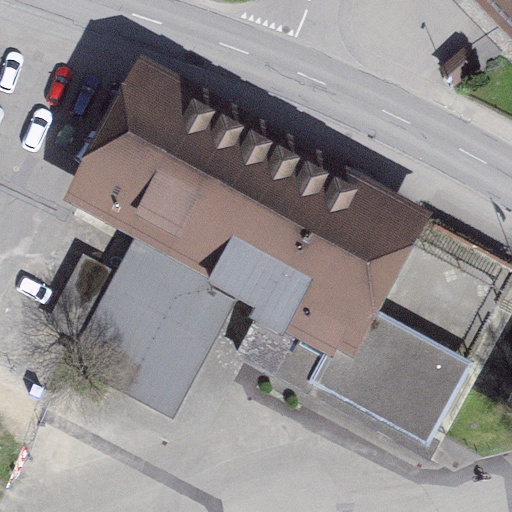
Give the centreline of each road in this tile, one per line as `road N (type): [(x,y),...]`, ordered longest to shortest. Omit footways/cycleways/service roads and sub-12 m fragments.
road 1 (secondary): [(511,177),(286,70)]
road 2 (secondary): [(286,70),(92,0)]
